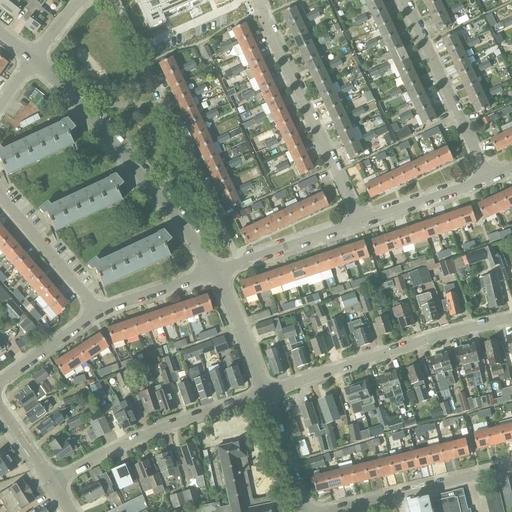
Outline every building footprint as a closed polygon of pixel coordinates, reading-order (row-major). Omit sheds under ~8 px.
[(0,0),(0,8),(3,10),(5,11),(13,0),(0,0)] [(22,7),(27,12),(36,0),(13,0),(5,11),(7,12),(6,13),(11,17),(12,16),(14,18),(22,7)] [(36,0),(27,12),(33,16),(25,26),(29,29),(28,30),(34,34),(36,32),(36,31),(43,22),(46,24),(52,17),(40,8),(45,0),(36,0)] [(135,0),(137,4),(138,4),(138,3),(140,2),(148,20),(146,21),(145,21),(149,30),(156,27),(157,28),(160,26),(164,24),(162,19),(161,16),(165,14),(165,15),(199,0),(212,0),(215,6),(219,4),(220,4),(223,3),(223,2),(227,0),(135,0)] [(386,12),(380,0),(376,0),(367,5),(372,15),(377,13),(378,15),(386,12)] [(427,7),(432,18),(440,14),(441,17),(446,14),(440,1),(427,7)] [(461,4),(455,6),(458,12),(464,9),(461,4)] [(452,15),(458,12),(455,6),(450,9),(452,15)] [(283,14),(288,25),(295,21),(297,24),(302,22),(296,8),(290,10),(288,11),(289,11),(283,14)] [(317,11),(311,13),(314,19),(319,16),(317,11)] [(372,15),(378,29),(391,23),(386,12),(378,15),(377,13),(372,15)] [(314,19),(311,13),(306,16),(308,21),(314,19)] [(440,14),(432,18),(438,31),(444,29),(446,28),(451,26),(446,14),(441,17),(440,14)] [(365,15),(359,17),(362,23),(368,20),(365,15)] [(362,23),(359,17),(354,20),(357,26),(362,23)] [(505,28),(511,26),(508,20),(503,23),(505,28)] [(288,25),(294,38),(307,32),(302,22),(297,24),(295,21),(288,25)] [(397,36),(391,23),(378,29),(383,39),(388,37),(390,39),(397,36)] [(231,31),(237,42),(241,39),(243,42),(251,38),(244,25),(239,27),(238,27),(236,28),(237,28),(231,31)] [(294,38),(299,49),(307,46),(308,48),(313,46),(307,32),(294,38)] [(328,35),(323,38),(325,43),(331,41),(328,35)] [(457,51),(462,48),(455,35),(451,37),(450,36),(448,38),(442,41),(448,52),(455,48),(457,51)] [(383,39),(389,53),(402,47),(397,36),(390,39),(388,37),(383,39)] [(477,37),(471,40),(474,46),(479,43),(477,37)] [(237,42),(243,55),(256,49),(251,38),(243,42),(241,39),(237,42)] [(325,43),(323,38),(317,40),(320,46),(325,43)] [(371,41),(373,47),(379,44),(376,39),(371,41)] [(474,46),(471,40),(466,42),(468,48),(474,46)] [(224,44),(227,50),(233,47),(230,41),(224,44)] [(373,47),(371,41),(365,44),(368,50),(373,47)] [(227,50),(224,44),(219,46),(221,52),(227,50)] [(307,46),(299,49),(305,63),(318,57),(313,46),(308,48),(307,46)] [(206,47),(200,50),(205,60),(211,57),(206,47)] [(408,60),(402,47),(389,53),(394,63),(400,61),(401,63),(408,60)] [(448,52),(454,65),(467,59),(462,48),(457,51),(455,48),(448,52)] [(243,55),(248,66),(253,64),(254,66),(262,63),(256,49),(243,55)] [(501,55),(498,50),(488,55),(490,60),(501,55)] [(305,63),(310,73),(318,70),(319,72),(324,70),(318,57),(305,63)] [(173,74),(178,72),(171,58),(166,61),(165,61),(163,62),(164,62),(159,65),(164,76),(171,72),(173,74)] [(340,59),(334,62),(337,68),(342,65),(340,59)] [(468,75),(473,72),(467,59),(454,65),(459,76),(467,72),(468,75)] [(394,63),(401,77),(414,71),(408,60),(401,63),(400,61),(394,63)] [(193,61),(187,64),(190,70),(195,67),(193,61)] [(337,68),(334,62),(329,64),(331,70),(337,68)] [(483,64),(485,70),(491,68),(488,62),(483,64)] [(248,66),(254,79),(267,73),(262,63),(254,66),(253,64),(248,66)] [(388,63),(382,66),(384,72),(390,69),(388,63)] [(184,72),(190,70),(187,64),(181,66),(184,72)] [(485,70),(483,64),(477,67),(480,73),(485,70)] [(236,68),(238,74),(244,71),(241,66),(236,68)] [(233,76),(238,74),(236,68),(230,71),(233,76)] [(376,68),(368,72),(371,78),(379,74),(376,68)] [(329,81),(324,70),(319,72),(318,70),(310,73),(316,87),(329,81)] [(414,71),(401,77),(406,88),(411,85),(412,88),(420,84),(414,71)] [(171,72),(164,76),(170,89),(183,83),(178,72),(173,74),(171,72)] [(459,76),(465,89),(478,83),(473,72),(468,75),(467,72),(459,76)] [(254,79),(259,90),(264,88),(265,90),(273,86),(267,73),(254,79)] [(316,87),(322,98),(329,94),(331,96),(336,94),(332,86),(329,81),(316,87)] [(183,83),(170,89),(175,100),(183,96),(184,98),(189,96),(183,83)] [(351,83),(345,86),(348,92),(354,89),(351,83)] [(465,89),(471,101),(479,97),(480,99),(485,97),(478,83),(465,89)] [(425,95),(420,84),(412,88),(411,85),(406,88),(412,101),(425,95)] [(265,103),(278,97),(273,86),(265,90),(264,88),(259,90),(265,103)] [(340,88),(341,92),(343,94),(348,92),(345,86),(340,88)] [(399,87),(394,90),(396,96),(402,93),(399,87)] [(500,87),(495,89),(497,95),(503,92),(500,87)] [(493,97),(497,95),(495,89),(489,92),(490,95),(492,98),(493,97)] [(247,93),(250,98),(255,96),(253,90),(247,93)] [(396,96),(394,90),(388,93),(391,98),(396,96)] [(250,98),(247,93),(241,95),(244,101),(250,98)] [(329,94),(322,98),(328,111),(341,105),(336,94),(331,96),(329,94)] [(412,101),(417,112),(422,109),(424,112),(431,108),(425,95),(412,101)] [(183,96),(175,100),(181,113),(194,107),(189,96),(184,98),(183,96)] [(265,103),(270,114),(275,112),(277,114),(284,110),(278,97),(265,103)] [(479,97),(471,101),(477,114),(483,111),(485,111),(485,110),(490,108),(487,102),(485,97),(480,99),(479,97)] [(328,111),(333,122),(341,119),(342,121),(347,118),(341,105),(328,111)] [(195,123),(200,120),(194,107),(181,113),(186,124),(194,120),(195,123)] [(357,111),(359,116),(365,114),(362,108),(357,111)] [(436,120),(431,108),(424,112),(422,109),(417,112),(423,126),(428,123),(429,124),(431,123),(430,122),(436,120)] [(210,112),(213,118),(218,115),(216,110),(210,112)] [(277,127),(289,121),(284,110),(277,114),(275,112),(270,114),(277,127)] [(359,116),(357,111),(351,113),(354,119),(359,116)] [(410,111),(405,114),(407,120),(413,117),(410,111)] [(207,121),(213,118),(210,112),(204,115),(207,121)] [(258,117),(261,123),(267,120),(264,114),(258,117)] [(407,120),(405,114),(399,116),(402,122),(407,120)] [(261,123),(258,117),(253,119),(255,125),(261,123)] [(333,122),(339,135),(352,129),(347,118),(342,121),(341,119),(333,122)] [(3,168),(6,175),(72,145),(68,138),(69,137),(68,133),(73,129),(66,120),(66,121),(62,122),(61,122),(63,126),(3,154),(2,152),(0,149),(0,161),(1,164),(0,164),(2,168),(3,168)] [(194,120),(186,124),(192,137),(205,131),(200,120),(195,123),(194,120)] [(277,127),(282,138),(287,136),(288,138),(296,135),(289,121),(277,127)] [(407,127),(395,132),(398,140),(410,135),(407,127)] [(428,131),(431,137),(439,133),(436,127),(428,131)] [(238,129),(228,134),(231,139),(241,134),(238,129)] [(339,135),(344,146),(352,143),(353,145),(358,143),(352,129),(339,135)] [(511,145),(511,129),(503,134),(509,147),(511,145)] [(207,147),(212,145),(205,131),(192,137),(198,148),(205,145),(207,147)] [(431,137),(428,131),(420,135),(423,141),(431,137)] [(374,132),(368,135),(371,141),(376,138),(374,132)] [(227,134),(221,136),(224,142),(229,140),(227,134)] [(509,147),(503,134),(491,140),(493,144),(493,145),(494,147),(495,147),(497,152),(509,147)] [(288,152),(301,146),(296,135),(288,138),(287,136),(282,138),(288,152)] [(365,143),(371,141),(368,135),(362,138),(365,143)] [(388,135),(383,137),(386,144),(391,141),(388,135)] [(218,145),(224,142),(221,136),(216,139),(218,145)] [(275,138),(270,141),(272,147),(278,144),(275,138)] [(267,149),(272,147),(270,141),(264,144),(267,149)] [(363,154),(358,143),(353,145),(352,143),(344,146),(350,160),(356,157),(357,158),(359,157),(358,156),(363,154)] [(204,162),(217,155),(212,145),(207,147),(205,145),(198,148),(204,162)] [(288,152),(293,163),(298,160),(299,163),(307,159),(301,146),(288,152)] [(435,153),(441,166),(452,160),(450,155),(450,154),(449,153),(447,148),(435,153)] [(441,166),(435,153),(423,159),(429,171),(441,166)] [(218,171),(223,169),(217,155),(204,162),(209,172),(217,169),(218,171)] [(238,158),(233,161),(236,167),(241,164),(238,158)] [(298,160),(293,163),(299,176),(304,174),(305,174),(307,174),(306,173),(312,170),(307,159),(299,163),(298,160)] [(429,171),(423,159),(412,164),(417,177),(429,171)] [(230,169),(236,167),(233,161),(227,164),(230,169)] [(286,162),(281,165),(284,171),(289,168),(286,162)] [(417,177),(412,164),(400,170),(406,182),(417,177)] [(278,174),(284,171),(281,165),(275,168),(278,174)] [(215,186),(228,180),(223,169),(218,171),(217,169),(209,172),(215,186)] [(406,182),(400,170),(388,175),(394,187),(406,182)] [(394,187),(388,175),(377,180),(382,193),(394,187)] [(114,177),(111,178),(110,179),(109,179),(111,182),(51,210),(51,209),(50,208),(47,204),(39,210),(42,215),(46,213),(49,220),(48,220),(50,224),(51,224),(54,231),(120,201),(116,193),(117,193),(115,190),(121,185),(114,176),(114,177)] [(314,177),(305,181),(308,186),(317,182),(314,177)] [(228,180),(215,186),(220,197),(228,193),(229,195),(234,193),(228,180)] [(382,193),(377,180),(365,186),(367,191),(368,193),(371,198),(382,193)] [(308,186),(305,181),(297,185),(299,190),(308,186)] [(244,185),(246,191),(252,188),(249,182),(244,185)] [(241,193),(246,191),(244,185),(238,187),(241,193)] [(509,208),(511,206),(511,188),(502,194),(509,208)] [(228,193),(220,197),(226,210),(232,207),(233,208),(234,207),(239,204),(234,193),(229,195),(228,193)] [(309,199),(315,212),(327,206),(324,201),(325,201),(324,199),(323,199),(321,194),(309,199)] [(509,208),(502,194),(491,199),(495,207),(492,208),(495,215),(509,208)] [(315,212),(309,199),(298,205),(303,217),(315,212)] [(495,207),(491,199),(478,205),(481,211),(480,211),(481,213),(482,213),(485,220),(495,215),(492,208),(495,207)] [(303,217),(298,205),(286,210),(292,223),(303,217)] [(470,208),(459,211),(462,220),(459,221),(461,228),(475,223),(473,216),(474,215),(473,213),(472,213),(470,208)] [(292,223),(286,210),(274,216),(280,228),(292,223)] [(450,231),(461,228),(459,221),(462,220),(459,211),(445,216),(450,231)] [(280,228),(274,216),(263,221),(269,234),(280,228)] [(434,229),(437,236),(450,231),(445,216),(434,220),(437,228),(434,229)] [(437,228),(434,220),(421,224),(426,240),(437,236),(434,229),(437,228)] [(251,226),(257,239),(269,234),(263,221),(251,226)] [(426,240),(421,224),(410,228),(413,237),(410,238),(412,244),(426,240)] [(257,239),(251,226),(239,232),(241,237),(242,239),(245,245),(257,239)] [(10,238),(1,227),(0,227),(0,242),(1,242),(3,244),(10,238)] [(413,237),(410,228),(396,233),(401,248),(412,244),(410,238),(413,237)] [(99,280),(102,287),(168,257),(165,249),(164,246),(170,241),(162,232),(157,235),(159,238),(99,266),(98,264),(95,260),(87,266),(91,270),(94,269),(97,276),(98,280),(99,280)] [(401,248),(396,233),(385,236),(388,245),(385,246),(387,253),(401,248)] [(498,233),(493,234),(491,235),(493,242),(500,239),(498,233)] [(388,245),(385,236),(371,241),(373,247),(373,248),(374,250),(374,249),(377,256),(387,253),(385,246),(388,245)] [(18,247),(10,238),(3,244),(1,242),(0,242),(0,251),(5,257),(18,247)] [(353,255),(355,262),(369,258),(366,250),(367,250),(366,248),(364,242),(352,246),(355,255),(353,255)] [(474,242),(466,244),(468,250),(476,247),(474,242)] [(352,246),(339,250),(344,266),(355,262),(353,255),(355,255),(352,246)] [(484,250),(486,255),(490,268),(498,265),(491,246),(483,249),(484,250)] [(5,257),(13,266),(18,261),(20,263),(27,258),(18,247),(5,257)] [(328,264),(330,270),(344,266),(339,250),(328,254),(330,263),(328,264)] [(470,260),(486,255),(484,250),(468,254),(470,260)] [(328,254),(314,259),(319,274),(330,270),(328,264),(330,263),(328,254)] [(13,266),(22,277),(34,266),(27,258),(20,263),(18,261),(13,266)] [(306,279),(319,274),(314,259),(303,262),(306,271),(303,272),(306,279)] [(452,260),(441,264),(445,278),(456,274),(452,260)] [(303,262),(290,267),(295,282),(306,279),(303,272),(306,271),(303,262)] [(22,277),(30,286),(35,281),(37,283),(44,277),(34,266),(22,277)] [(290,267),(279,270),(281,279),(279,280),(281,287),(295,282),(290,267)] [(427,268),(409,274),(414,289),(432,283),(427,268)] [(507,268),(501,270),(506,281),(511,279),(507,268)] [(279,270),(265,275),(270,291),(281,287),(279,280),(281,279),(279,270)] [(256,295),(270,291),(265,275),(254,279),(257,287),(254,288),(256,295)] [(482,290),(486,289),(490,309),(504,306),(496,275),(479,279),(482,290)] [(51,286),(44,277),(37,283),(35,281),(30,286),(39,297),(51,286)] [(393,279),(398,293),(405,291),(401,277),(393,279)] [(246,299),(256,295),(254,288),(257,287),(254,279),(240,283),(242,289),(243,292),(246,299)] [(39,297),(47,305),(52,301),(54,303),(61,297),(51,286),(39,297)] [(15,298),(20,294),(15,290),(11,294),(15,298)] [(364,291),(358,293),(362,304),(368,302),(364,291)] [(354,293),(340,298),(343,308),(358,304),(354,293)] [(419,310),(423,309),(427,324),(438,320),(434,305),(431,294),(429,293),(416,297),(419,310)] [(446,296),(447,301),(442,302),(445,313),(449,312),(450,317),(451,317),(451,318),(456,317),(456,316),(461,314),(458,299),(456,293),(446,296)] [(24,299),(20,294),(15,298),(19,303),(24,299)] [(195,309),(197,316),(211,311),(209,304),(208,301),(208,302),(206,296),(195,299),(197,308),(195,309)] [(68,306),(61,297),(54,303),(52,301),(47,305),(56,316),(62,311),(63,312),(64,311),(64,310),(68,306)] [(186,319),(197,316),(195,309),(197,308),(195,299),(181,304),(186,319)] [(2,308),(14,322),(23,315),(10,301),(2,308)] [(186,319),(181,304),(170,308),(173,316),(170,317),(172,324),(186,319)] [(395,309),(393,310),(395,317),(397,316),(401,329),(414,325),(407,305),(402,306),(401,304),(394,306),(395,309)] [(320,305),(314,307),(319,319),(325,317),(320,305)] [(173,316),(170,308),(156,312),(161,328),(172,324),(170,317),(173,316)] [(32,318),(37,314),(33,309),(28,313),(32,318)] [(260,314),(262,320),(270,317),(268,311),(260,314)] [(380,319),(376,320),(381,336),(391,333),(386,317),(385,317),(383,311),(378,312),(380,319)] [(161,328),(156,312),(145,316),(148,325),(145,326),(148,332),(161,328)] [(41,318),(37,314),(32,318),(36,322),(41,318)] [(262,320),(260,314),(251,317),(253,323),(262,320)] [(148,325),(145,316),(132,320),(137,336),(148,332),(145,326),(148,325)] [(321,327),(317,318),(311,320),(315,329),(321,327)] [(27,319),(19,327),(26,335),(34,328),(27,319)] [(121,334),(123,340),(137,336),(132,320),(120,324),(123,333),(121,334)] [(340,320),(328,324),(332,338),(333,337),(337,350),(349,347),(340,320)] [(276,332),(274,327),(272,321),(254,326),(258,337),(276,332)] [(123,333),(120,324),(107,329),(109,335),(108,335),(109,337),(110,337),(112,344),(123,340),(121,334),(123,333)] [(280,342),(285,340),(287,339),(297,368),(309,364),(305,354),(303,349),(301,343),(296,345),(294,337),(296,336),(293,327),(282,330),(280,325),(274,327),(276,332),(280,342)] [(365,329),(364,325),(352,329),(353,333),(355,341),(357,341),(359,347),(371,343),(366,329),(365,329)] [(206,332),(208,338),(216,335),(214,329),(206,332)] [(208,338),(206,332),(197,335),(199,341),(208,338)] [(91,350),(95,356),(107,348),(103,342),(104,341),(103,340),(102,340),(98,334),(88,341),(93,349),(91,350)] [(216,354),(227,350),(223,337),(211,341),(216,354)] [(327,354),(321,339),(319,339),(318,337),(313,338),(314,341),(310,342),(316,357),(327,354)] [(489,341),(488,343),(485,344),(488,359),(491,358),(493,368),(492,369),(494,376),(498,375),(500,382),(510,379),(507,364),(499,366),(498,364),(499,364),(497,357),(500,356),(496,341),(494,342),(492,340),(489,341)] [(88,341),(76,349),(85,362),(95,356),(91,350),(93,349),(88,341)] [(203,345),(206,354),(214,351),(210,342),(203,345)] [(473,345),(465,347),(473,378),(476,387),(483,385),(477,363),(478,362),(473,345)] [(473,378),(465,347),(458,349),(462,367),(463,367),(467,380),(473,378)] [(76,349),(67,355),(71,362),(69,364),(73,370),(85,362),(76,349)] [(277,349),(266,353),(274,376),(285,372),(277,349)] [(148,353),(150,359),(157,356),(155,350),(148,353)] [(184,361),(192,359),(189,350),(181,352),(184,361)] [(446,354),(438,356),(448,387),(454,385),(450,371),(451,371),(446,354)] [(63,376),(73,370),(69,364),(71,362),(67,355),(54,363),(58,368),(57,369),(59,370),(63,376)] [(450,394),(448,387),(438,356),(430,359),(436,376),(442,392),(443,392),(444,396),(450,394)] [(164,359),(167,370),(169,374),(176,372),(171,357),(164,359)] [(109,367),(111,373),(118,370),(116,364),(109,367)] [(410,367),(409,369),(408,370),(410,376),(408,376),(411,385),(412,384),(419,403),(428,400),(422,381),(424,380),(419,366),(414,367),(413,366),(410,367)] [(47,367),(42,371),(31,379),(36,386),(52,375),(47,367)] [(212,367),(207,369),(216,395),(226,391),(220,372),(214,374),(212,367)] [(235,367),(225,370),(227,375),(231,390),(242,386),(237,372),(235,367)] [(122,373),(128,386),(129,387),(136,384),(130,370),(122,373)] [(172,384),(169,374),(167,370),(160,373),(165,386),(172,384)] [(402,395),(401,395),(399,389),(400,389),(394,372),(387,375),(398,407),(399,410),(404,408),(402,401),(403,401),(402,399),(403,399),(402,395)] [(120,389),(128,386),(122,373),(115,376),(120,389)] [(395,408),(398,407),(387,375),(379,377),(384,394),(385,394),(387,396),(388,400),(389,399),(391,405),(394,405),(395,408)] [(193,378),(194,381),(196,386),(200,400),(211,397),(206,382),(206,383),(204,378),(199,379),(198,376),(193,378)] [(179,380),(180,385),(178,386),(179,391),(179,392),(184,406),(195,402),(190,388),(189,388),(187,383),(186,378),(179,380)] [(105,397),(98,383),(90,387),(96,401),(105,397)] [(359,386),(355,387),(362,408),(362,410),(367,408),(366,406),(375,403),(372,396),(369,397),(364,384),(363,383),(358,384),(359,386)] [(38,388),(35,390),(32,386),(28,388),(27,387),(22,392),(22,393),(15,398),(22,407),(34,399),(34,400),(36,402),(44,397),(38,388)] [(353,411),(362,408),(355,387),(352,388),(351,387),(346,388),(346,390),(345,390),(350,405),(351,405),(353,411)] [(511,388),(501,391),(504,404),(511,401),(511,388)] [(155,394),(153,389),(139,394),(146,414),(159,409),(161,414),(162,414),(155,394)] [(155,394),(162,414),(176,409),(169,389),(155,394)] [(463,393),(457,394),(462,412),(468,411),(463,393)] [(123,414),(120,407),(117,402),(115,396),(109,399),(113,408),(110,409),(120,429),(121,428),(122,430),(129,427),(123,414)] [(65,407),(76,404),(74,398),(62,402),(64,408),(65,407)] [(331,398),(320,402),(325,416),(327,422),(338,418),(336,412),(331,398)] [(472,400),(474,409),(481,407),(478,398),(472,400)] [(40,406),(26,416),(32,423),(46,413),(52,408),(47,401),(41,406),(40,406)] [(123,414),(129,427),(136,424),(135,422),(137,421),(132,409),(131,409),(129,403),(120,407),(123,414)] [(444,417),(450,415),(447,403),(440,405),(441,409),(443,416),(444,417)] [(311,405),(300,408),(309,432),(318,429),(317,427),(318,427),(315,419),(311,405)] [(376,410),(382,429),(388,427),(382,408),(376,410)] [(49,419),(36,428),(43,437),(55,428),(60,424),(54,416),(49,419)] [(78,417),(66,423),(69,428),(81,423),(78,417)] [(110,432),(104,417),(89,424),(96,438),(110,432)] [(401,419),(388,423),(391,432),(404,428),(401,419)] [(410,420),(403,422),(405,428),(412,426),(410,420)] [(323,426),(324,431),(328,445),(329,450),(335,448),(329,424),(323,426)] [(511,424),(500,428),(504,443),(511,441),(511,424)] [(348,427),(351,442),(361,440),(358,425),(348,427)] [(368,430),(371,438),(377,436),(374,428),(368,430)] [(488,438),(490,447),(504,443),(500,428),(489,430),(490,437),(488,438)] [(490,437),(489,430),(474,434),(476,441),(476,442),(476,444),(477,443),(478,450),(490,447),(488,438),(490,437)] [(322,452),(329,450),(328,445),(324,431),(317,433),(322,452)] [(52,452),(59,461),(65,457),(66,458),(73,453),(72,453),(77,450),(69,439),(65,442),(61,437),(48,446),(53,452),(52,452)] [(453,450),(455,459),(469,456),(467,449),(468,449),(467,447),(465,440),(454,442),(456,450),(453,450)] [(281,511),(280,506),(275,507),(273,494),(265,495),(266,499),(253,502),(251,500),(242,459),(246,458),(243,442),(217,448),(229,506),(219,508),(219,504),(203,507),(199,511),(281,511)] [(456,450),(454,442),(440,446),(444,462),(455,459),(453,450),(456,450)] [(196,459),(191,445),(181,448),(185,462),(182,463),(188,480),(201,475),(196,459)] [(444,462),(440,446),(429,449),(431,456),(428,457),(430,465),(444,462)] [(356,453),(354,447),(348,449),(350,455),(356,453)] [(431,456),(429,449),(415,452),(419,468),(430,465),(428,457),(431,456)] [(0,465),(9,460),(7,456),(7,454),(5,452),(4,452),(3,451),(0,453),(0,465)] [(419,468),(415,452),(404,455),(406,462),(403,463),(405,471),(419,468)] [(166,454),(155,458),(161,473),(162,473),(165,478),(172,475),(174,479),(180,477),(177,467),(172,469),(166,454)] [(406,462),(404,455),(390,458),(394,474),(405,471),(403,463),(406,462)] [(311,470),(315,469),(322,467),(325,466),(324,463),(325,463),(323,456),(317,458),(308,461),(311,470)] [(394,474),(390,458),(378,461),(380,468),(378,469),(380,478),(394,474)] [(13,462),(11,462),(9,460),(0,465),(0,476),(1,477),(15,468),(14,467),(15,465),(13,462)] [(163,492),(161,486),(162,485),(157,474),(152,476),(146,461),(135,466),(140,480),(139,480),(144,492),(151,490),(153,496),(163,492)] [(380,468),(378,461),(365,465),(368,481),(380,478),(378,469),(380,468)] [(368,481),(365,465),(353,467),(355,474),(352,475),(355,484),(368,481)] [(120,467),(111,471),(119,490),(121,489),(137,483),(132,470),(126,473),(124,468),(121,469),(120,467)] [(355,474),(353,467),(339,471),(343,487),(355,484),(352,475),(355,474)] [(327,481),(329,490),(343,487),(339,471),(328,474),(330,481),(327,481)] [(105,474),(102,476),(95,479),(96,482),(80,491),(83,497),(110,484),(105,474)] [(330,481),(328,474),(314,477),(316,484),(315,485),(316,487),(318,493),(329,490),(327,481),(330,481)] [(0,493),(0,500),(3,506),(28,491),(22,481),(9,489),(10,490),(8,490),(7,489),(0,493)] [(108,505),(113,502),(115,506),(121,503),(115,492),(114,493),(111,487),(112,486),(111,483),(110,484),(83,497),(87,504),(103,495),(105,498),(108,505)] [(486,497),(500,494),(498,485),(483,488),(486,497)] [(182,493),(186,506),(186,507),(198,504),(198,503),(196,496),(194,490),(182,493)] [(470,511),(470,510),(467,510),(462,490),(453,492),(428,498),(407,503),(407,504),(409,503),(410,508),(410,510),(409,511),(470,511)] [(3,506),(2,506),(5,511),(18,511),(21,510),(20,508),(21,507),(21,508),(34,500),(28,491),(3,506)] [(173,509),(186,506),(182,493),(169,497),(173,509)] [(486,497),(487,503),(501,500),(500,494),(486,497)] [(503,506),(501,500),(487,503),(488,509),(503,506)]
